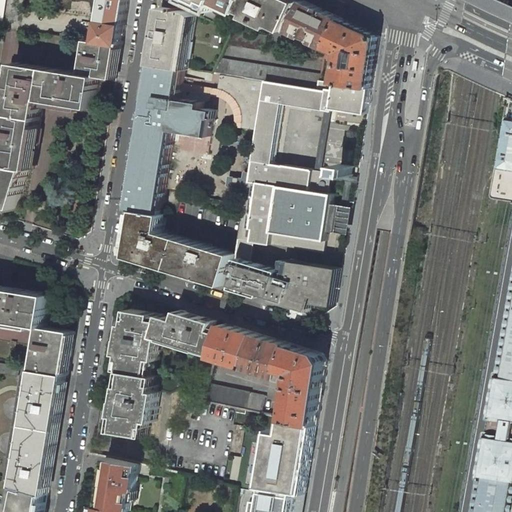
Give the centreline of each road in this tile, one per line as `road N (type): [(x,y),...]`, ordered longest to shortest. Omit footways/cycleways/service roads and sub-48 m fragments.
road 1 (residential): [(104,265),(352,342),(324,511)]
road 2 (primary): [(316,511),(367,229),(405,93)]
road 3 (primary): [(339,511),(405,93)]
road 4 (primary): [(354,511),(403,217)]
road 5 (residential): [(104,265),(149,0)]
road 6 (residential): [(66,511),(104,265)]
road 7 (primary): [(403,217),(399,121),(414,25)]
road 8 (primary): [(403,217),(432,63),(453,43)]
